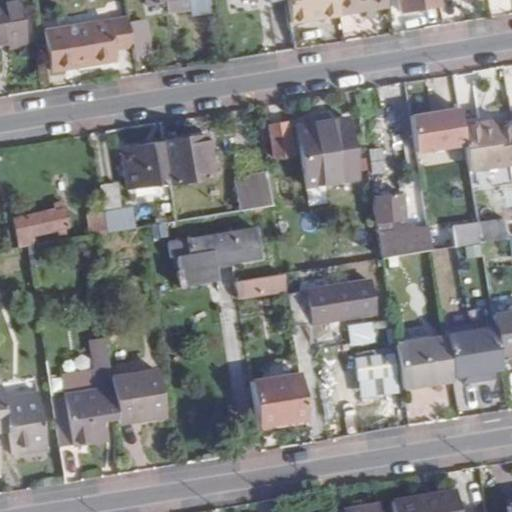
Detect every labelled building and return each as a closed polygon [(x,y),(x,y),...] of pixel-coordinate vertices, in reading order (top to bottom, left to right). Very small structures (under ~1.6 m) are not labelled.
[(0,46),(7,45),(25,42),(17,0),(14,0),(0,2),(0,46)] [(142,0),(144,4),(168,0),(190,0),(193,12),(209,9),(207,0),(142,0)] [(193,12),(190,0),(168,0),(172,16),(193,12)] [(336,0),(287,0),(291,23),(339,15),(336,0)] [(336,0),(339,15),(364,10),(365,17),(377,15),(375,8),(389,6),(387,0),(336,0)] [(439,0),(395,0),(397,11),(440,4),(439,0)] [(129,23),(128,17),(45,30),(52,70),(115,60),(114,50),(133,46),(129,23)] [(146,21),(129,23),(133,46),(134,53),(151,51),(146,21)] [(458,108),(409,117),(415,153),(464,144),(460,125),(458,108)] [(347,118),(298,127),(307,186),(356,178),(347,118)] [(511,162),(511,124),(511,121),(481,127),(480,122),(460,125),(464,144),(468,169),(511,162)] [(268,127),(274,159),(292,155),(287,124),(268,127)] [(190,139),(163,142),(164,144),(170,184),(212,177),(206,136),(205,132),(189,135),(190,139)] [(170,184),(164,144),(122,150),(128,191),(170,185),(170,184)] [(379,174),(378,150),(366,150),(367,174),(379,174)] [(267,179),(271,205),(300,200),(293,159),(275,162),(275,167),(266,170),(267,179)] [(271,205),(267,179),(250,182),(235,184),(239,212),(254,209),(272,206),(271,205)] [(100,186),(104,212),(104,213),(107,233),(133,229),(130,208),(118,210),(114,183),(100,186)] [(404,196),(371,198),(375,222),(405,219),(404,196)] [(26,246),(35,244),(33,235),(69,227),(62,203),(55,204),(57,209),(14,220),(20,247),(26,246)] [(107,233),(104,213),(89,216),(91,236),(107,233)] [(511,217),(476,225),(479,243),(508,238),(507,234),(511,232),(511,217)] [(444,230),(447,248),(479,243),(476,225),(444,230)] [(431,250),(427,228),(377,236),(381,258),(431,250)] [(254,230),(170,244),(171,257),(178,255),(184,285),(217,279),(214,266),(259,257),(254,230)] [(380,258),(377,236),(364,239),(367,261),(380,258)] [(484,271),(480,249),(446,255),(449,275),(452,275),(455,285),(481,281),(479,272),(484,271)] [(298,272),(283,275),(286,290),(286,294),(301,292),(298,272)] [(234,282),(237,298),(286,290),(283,275),(234,282)] [(301,292),(286,294),(291,326),(375,312),(370,281),(301,292)] [(490,298),(492,311),(511,309),(511,296),(490,298)] [(511,312),(491,316),(493,322),(498,353),(511,351),(511,312)] [(498,353),(493,322),(444,330),(445,337),(452,380),(453,385),(462,383),(463,390),(493,385),(492,377),(501,376),(498,353)] [(445,337),(395,345),(402,388),(452,380),(445,337)] [(94,372),(108,370),(103,338),(89,340),(94,372)] [(386,352),(350,362),(360,400),(398,390),(394,371),(391,372),(386,352)] [(92,373),(91,370),(61,374),(64,395),(94,390),(92,373)] [(110,379),(108,370),(94,372),(92,373),(94,390),(64,395),(71,447),(106,441),(102,421),(116,419),(110,379)] [(157,370),(110,379),(116,419),(117,424),(164,416),(157,370)] [(299,373),(251,381),(258,428),(306,418),(299,373)] [(0,433),(8,433),(12,455),(46,450),(37,394),(4,398),(1,384),(0,383),(0,433)] [(71,447),(64,395),(50,397),(58,449),(71,447)] [(75,447),(76,459),(101,457),(100,445),(75,447)] [(393,511),(457,511),(454,492),(392,501),(393,511)]
